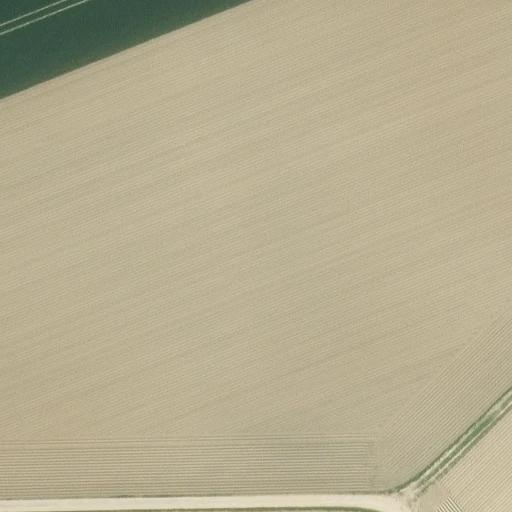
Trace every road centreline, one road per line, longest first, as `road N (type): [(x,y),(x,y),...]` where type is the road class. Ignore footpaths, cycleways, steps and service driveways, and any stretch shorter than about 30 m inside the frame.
road 1 (track): [(0,511),(379,502),(402,511)]
road 2 (track): [(511,397),(398,508)]
